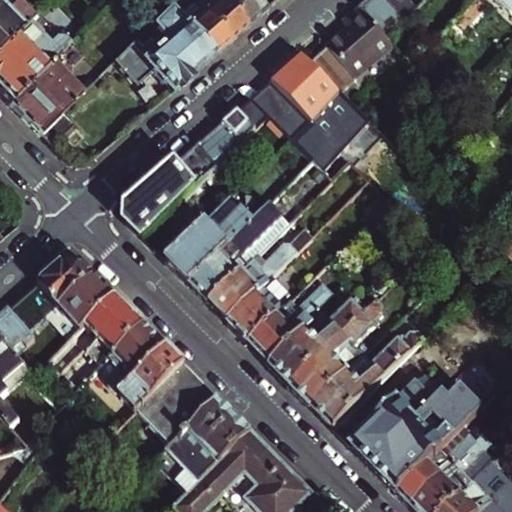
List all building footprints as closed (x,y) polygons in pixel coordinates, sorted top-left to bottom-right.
[(0,0),(0,50),(37,13),(50,0),(0,0)] [(161,0),(170,10),(212,59),(229,44),(191,0),(190,0),(184,6),(178,0),(161,0)] [(191,0),(229,44),(246,29),(220,0),(191,0)] [(220,0),(246,29),(264,13),(252,0),(220,0)] [(252,0),(264,13),(279,0),(252,0)] [(405,23),(385,0),(370,0),(360,9),(386,39),(387,41),(405,23)] [(406,0),(385,0),(405,23),(416,12),(406,0)] [(511,0),(497,0),(511,13),(511,0)] [(350,31),(311,65),(333,86),(386,39),(360,9),(344,23),(350,31)] [(170,10),(115,63),(134,87),(151,74),(170,96),(212,59),(170,10)] [(37,13),(0,50),(0,97),(9,106),(67,48),(69,46),(37,13)] [(64,114),(79,99),(53,72),(73,53),(67,48),(9,106),(40,138),(64,114)] [(333,86),(311,65),(304,57),(290,70),(326,107),(340,93),(333,86)] [(270,87),(251,103),(269,121),(292,142),(309,125),(270,87)] [(269,121),(251,103),(238,115),(256,133),(269,121)] [(75,126),(64,114),(40,138),(52,149),(75,126)] [(127,226),(144,243),(223,165),(241,151),(240,149),(256,133),(238,115),(127,211),(127,226)] [(167,266),(191,290),(303,179),(316,166),(292,142),(167,266)] [(191,290),(210,309),(256,263),(313,206),(303,196),(312,188),(303,179),(191,290)] [(256,263),(210,309),(228,327),(264,291),(315,240),(307,232),(292,246),(286,246),(263,269),(256,263)] [(66,264),(38,288),(58,309),(81,334),(115,299),(81,265),(66,264)] [(294,304),(279,319),(249,348),(270,369),(324,315),(321,312),(336,297),(326,286),(301,311),(294,304)] [(58,309),(38,288),(24,300),(44,323),(58,309)] [(264,291),(228,327),(249,348),(279,319),(265,305),(272,298),(264,291)] [(333,324),(324,315),(270,369),(292,391),(372,311),(359,298),(333,324)] [(130,314),(115,299),(81,334),(46,368),(55,378),(83,350),(88,356),(130,314)] [(10,313),(30,336),(44,323),(24,300),(10,313)] [(372,311),(292,391),(313,412),(366,359),(356,350),(382,325),(380,323),(385,317),(384,309),(379,304),(372,311)] [(36,343),(30,336),(10,313),(0,320),(0,340),(16,359),(36,343)] [(103,371),(145,329),(130,314),(88,356),(93,361),(66,388),(76,398),(103,371)] [(168,352),(145,329),(103,371),(112,380),(110,386),(117,393),(123,393),(122,398),(139,415),(159,396),(141,379),(168,352)] [(375,369),(366,359),(313,412),(335,434),(427,342),(421,335),(413,336),(408,342),(404,339),(375,369)] [(0,340),(0,417),(12,432),(21,425),(2,402),(32,377),(16,359),(0,340)] [(159,396),(185,369),(168,352),(141,379),(159,396)] [(219,404),(185,369),(159,396),(139,415),(173,450),(219,404)] [(445,399),(428,381),(420,389),(437,407),(445,399)] [(443,452),(484,412),(478,406),(464,392),(451,405),(445,399),(437,407),(420,389),(413,389),(392,411),(388,407),(375,420),(379,423),(351,450),(398,497),(443,452)] [(488,408),(497,398),(492,393),(482,402),(488,408)] [(488,408),(482,402),(478,406),(484,412),(488,408)] [(158,464),(189,495),(251,435),(230,414),(219,404),(173,450),(158,464)] [(493,430),(479,444),(412,511),(445,511),(474,484),(465,476),(488,453),(488,452),(495,446),(493,444),(500,437),(493,430)] [(256,511),(295,511),(312,496),(251,435),(189,495),(174,510),(175,511),(209,511),(246,476),(260,489),(247,502),(256,511)] [(449,458),(443,452),(398,497),(412,511),(479,444),(472,436),(449,458)] [(0,505),(0,511),(43,511),(78,467),(48,444),(0,505)] [(495,463),(474,484),(445,511),(485,511),(493,504),(483,493),(504,472),(495,463)]
